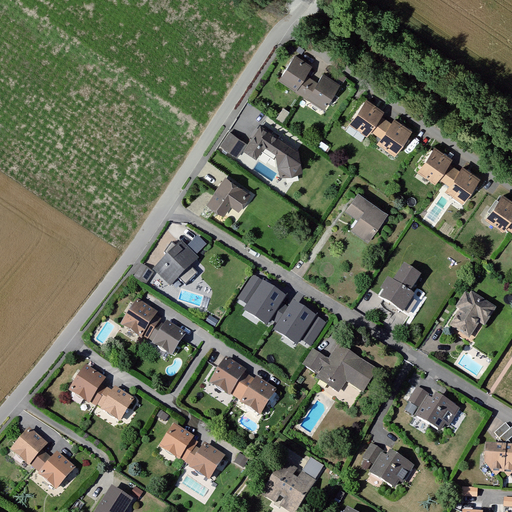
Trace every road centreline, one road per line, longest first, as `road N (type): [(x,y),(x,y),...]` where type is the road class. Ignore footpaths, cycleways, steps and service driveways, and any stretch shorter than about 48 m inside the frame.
road 1 (residential): [(166,201),(511,416)]
road 2 (residential): [(283,26),(511,186)]
road 3 (unclassified): [(0,417),(166,201)]
road 4 (unclassified): [(166,201),(283,26)]
